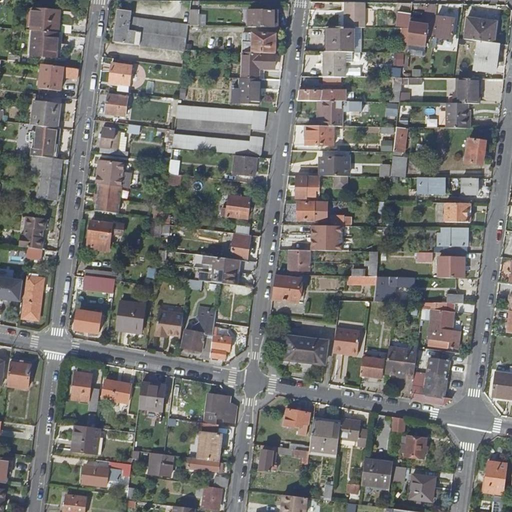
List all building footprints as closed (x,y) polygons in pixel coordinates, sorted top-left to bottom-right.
[(366,1),(345,1),(344,26),(356,27),(365,27),(366,1)] [(33,30),(57,32),(58,10),(34,9),(33,30)] [(116,29),(186,38),(188,25),(129,17),(130,11),(119,9),(116,29)] [(188,25),(196,25),(198,10),(190,10),(188,25)] [(248,26),(277,27),(277,11),(248,10),(248,26)] [(398,11),(398,13),(396,27),(409,27),(409,26),(410,17),(411,12),(398,11)] [(455,19),(437,16),(434,35),(453,37),(455,19)] [(418,18),(410,17),(409,26),(409,27),(407,43),(425,45),(428,23),(418,22),(418,18)] [(476,70),(496,72),(499,42),(495,41),(497,22),(467,18),(464,38),(479,40),(476,70)] [(356,27),(344,26),(328,26),(328,51),(345,51),(356,51),(356,27)] [(186,38),(116,29),(114,42),(184,52),(184,50),(186,38)] [(33,30),(31,30),(30,56),(56,57),(57,32),(33,30)] [(272,53),(276,54),(276,33),(254,32),(254,41),(244,41),(243,52),(244,52),(263,53),(272,53)] [(409,45),(408,53),(424,55),(425,47),(409,45)] [(345,51),(328,51),(324,51),(324,75),(344,76),(345,51)] [(257,78),(260,78),(264,78),(264,67),(274,68),(275,56),(272,56),(272,53),(263,53),(244,52),(242,77),(257,78)] [(130,65),(111,63),(108,82),(128,84),(130,65)] [(79,69),(52,66),(42,65),(39,89),(60,91),(61,77),(77,79),(79,69)] [(240,103),(259,104),(260,78),(257,78),(242,77),(241,77),(240,103)] [(484,78),(458,78),(457,102),(472,103),(483,103),(484,78)] [(417,84),(408,83),(408,96),(416,97),(417,84)] [(299,90),(298,100),(320,100),(321,100),(322,90),(299,90)] [(322,90),(321,100),(341,100),(346,101),(346,90),(322,90)] [(127,97),(107,95),(105,113),(125,116),(127,97)] [(341,100),(321,100),(320,100),(320,117),(318,116),(318,125),(333,125),(340,125),(341,100)] [(31,125),(57,128),(60,105),(34,102),(31,125)] [(472,103),(457,102),(449,102),(449,127),(474,127),(475,109),(472,109),(472,103)] [(264,128),(265,110),(181,105),(179,117),(252,122),(252,127),(264,128)] [(25,154),(35,155),(56,158),(60,129),(57,128),(31,125),(30,132),(24,131),(23,138),(26,139),(25,154)] [(333,125),(318,125),(305,125),(304,144),(333,145),(333,125)] [(396,127),(393,151),(403,152),(405,138),(401,138),(402,128),(396,127)] [(100,152),(127,155),(127,150),(119,149),(121,133),(113,132),(113,129),(103,128),(100,152)] [(173,137),(171,148),(261,155),(263,136),(250,135),(250,141),(173,135),(173,137)] [(486,141),(469,138),(465,161),(482,164),(486,141)] [(56,158),(35,155),(32,176),(41,177),(38,198),(55,200),(61,159),(56,158)] [(257,158),(235,155),(233,173),(255,176),(257,158)] [(408,157),(393,156),(392,174),(407,175),(408,157)] [(326,175),(336,175),(347,175),(347,157),(326,157),(326,175)] [(99,183),(114,185),(121,186),(122,186),(124,170),(116,169),(117,162),(99,159),(96,183),(99,183)] [(169,165),(168,173),(175,174),(176,162),(170,161),(169,165)] [(389,176),(391,165),(382,165),(380,176),(389,176)] [(175,174),(168,173),(167,183),(174,184),(176,174),(175,174)] [(322,176),(297,176),(298,196),(309,196),(309,195),(319,195),(319,189),(322,189),(322,176)] [(445,177),(431,177),(431,193),(445,193),(445,177)] [(478,177),(463,177),(463,194),(478,194),(478,177)] [(114,185),(99,183),(96,209),(118,212),(121,186),(114,185)] [(250,196),(228,194),(226,214),(247,217),(250,196)] [(378,212),(385,212),(386,201),(379,200),(378,212)] [(298,219),(327,219),(328,201),(298,201),(298,219)] [(474,202),(450,202),(449,202),(448,220),(473,221),(474,202)] [(17,246),(26,247),(40,249),(42,238),(40,237),(41,229),(43,229),(44,219),(25,216),(22,235),(19,234),(17,246)] [(92,245),(105,247),(105,241),(109,241),(112,223),(91,220),(89,239),(93,239),(92,245)] [(161,227),(160,234),(168,235),(169,224),(168,224),(161,223),(161,227)] [(236,232),(241,233),(249,234),(250,225),(237,224),(236,232)] [(311,224),(311,249),(341,250),(342,225),(311,224)] [(468,227),(451,227),(451,252),(468,252),(468,227)] [(250,234),(249,234),(241,233),(239,245),(234,244),(233,248),(231,248),(230,255),(247,257),(250,234)] [(26,247),(24,258),(40,260),(41,249),(40,249),(26,247)] [(307,249),(293,248),(288,248),(288,268),(306,269),(307,249)] [(419,252),(418,261),(433,262),(434,253),(419,252)] [(201,280),(236,284),(239,259),(204,254),(203,263),(215,265),(214,272),(202,271),(201,280)] [(438,277),(463,277),(463,257),(438,257),(438,277)] [(369,260),(370,275),(379,274),(378,260),(369,260)] [(155,274),(178,277),(179,269),(159,266),(160,261),(157,261),(155,274)] [(84,276),(98,278),(100,270),(85,268),(84,276)] [(298,302),(301,277),(277,274),(274,298),(298,302)] [(0,275),(0,297),(19,300),(22,279),(0,275)] [(376,283),(376,276),(348,275),(348,283),(376,283)] [(84,276),(82,286),(100,289),(101,278),(98,278),(84,276)] [(374,300),(389,300),(389,286),(414,286),(414,276),(376,276),(376,283),(374,300)] [(42,280),(27,278),(22,318),(37,320),(42,280)] [(447,301),(463,301),(463,292),(447,292),(447,301)] [(145,304),(120,301),(116,329),(141,332),(145,304)] [(447,301),(424,301),(423,307),(434,308),(430,336),(450,339),(450,345),(458,346),(460,328),(452,327),(455,310),(445,309),(447,301)] [(211,355),(214,326),(216,309),(198,306),(197,315),(200,321),(193,325),(193,331),(184,329),(182,347),(202,350),(201,354),(211,355)] [(94,310),(77,308),(74,329),(98,333),(99,323),(92,322),(94,310)] [(180,335),(183,313),(159,310),(156,333),(167,335),(167,333),(180,335)] [(210,362),(221,364),(221,357),(226,357),(226,348),(230,348),(232,336),(228,336),(229,328),(214,326),(211,355),(210,362)] [(336,327),(333,352),(343,353),(344,351),(358,353),(361,330),(336,327)] [(288,334),(285,355),(325,362),(329,340),(288,334)] [(414,377),(418,347),(409,347),(409,348),(390,346),(388,360),(387,362),(386,371),(405,373),(405,376),(414,377)] [(387,362),(388,360),(363,356),(361,374),(382,377),(384,362),(387,362)] [(31,361),(12,358),(8,385),(27,387),(31,361)] [(442,405),(451,399),(444,398),(450,361),(436,359),(434,375),(428,374),(425,389),(418,388),(420,373),(416,372),(414,387),(413,387),(411,400),(442,405)] [(74,372),(71,398),(88,401),(91,374),(89,374),(90,371),(82,370),(81,373),(74,372)] [(511,397),(511,373),(494,371),(491,394),(511,397)] [(101,399),(128,403),(131,384),(104,380),(101,399)] [(141,382),(138,407),(161,410),(164,384),(141,382)] [(97,413),(99,390),(92,389),(89,412),(97,413)] [(229,397),(227,394),(207,392),(203,422),(216,423),(217,418),(223,418),(223,421),(234,422),(236,407),(228,406),(229,397)] [(296,423),(307,425),(309,411),(286,407),(284,423),(295,425),(296,423)] [(403,417),(393,415),(391,428),(401,429),(403,417)] [(365,445),(367,428),(358,427),(359,418),(341,416),(340,422),(338,436),(356,438),(356,444),(365,445)] [(313,418),(309,447),(336,451),(338,436),(340,422),(313,418)] [(217,424),(216,423),(203,422),(199,421),(198,430),(200,431),(197,458),(218,460),(222,434),(216,433),(217,424)] [(99,428),(95,427),(74,424),(70,449),(99,453),(101,437),(98,436),(99,428)] [(403,454),(422,457),(425,437),(406,434),(405,443),(399,442),(398,451),(403,452),(403,454)] [(118,450),(126,451),(131,452),(131,444),(119,442),(118,450)] [(309,447),(309,450),(309,452),(336,456),(336,451),(309,447)] [(309,450),(295,448),(295,453),(302,454),(301,461),(307,461),(309,452),(309,450)] [(259,468),(275,470),(276,464),(273,463),(273,460),(272,460),(273,450),(261,449),(259,468)] [(504,492),(504,488),(508,459),(485,456),(480,489),(504,492)] [(0,481),(5,482),(6,468),(12,469),(13,459),(0,457),(0,481)] [(218,460),(197,458),(196,466),(222,469),(222,461),(218,460)] [(389,487),(391,476),(392,464),(392,462),(364,458),(361,483),(389,487)] [(150,473),(170,475),(172,464),(152,461),(150,473)] [(406,466),(392,464),(391,476),(405,478),(406,466)] [(94,466),(91,484),(105,486),(106,479),(118,480),(120,469),(94,466)] [(405,497),(431,500),(434,477),(407,474),(405,497)] [(227,486),(229,476),(214,475),(213,484),(227,486)] [(220,488),(206,486),(203,505),(218,507),(220,488)] [(303,511),(306,496),(283,493),(280,511),(303,511)] [(62,511),(81,511),(84,497),(65,495),(62,511)]
